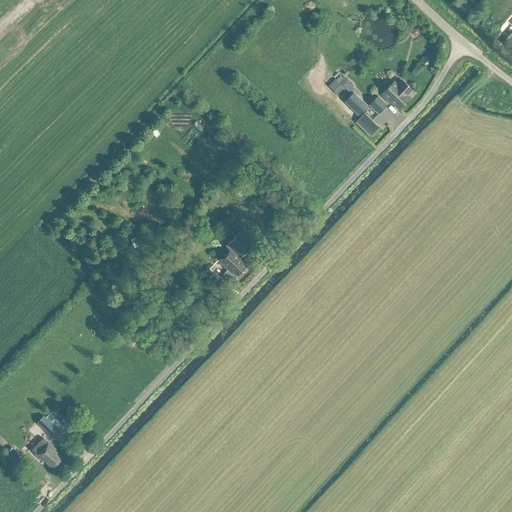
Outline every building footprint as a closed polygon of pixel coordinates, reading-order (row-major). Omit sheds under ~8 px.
[(343,79),(340,75),(337,78),(341,82),(340,82),(345,87),(350,81),(345,77),(343,79)] [(413,91),(401,80),(397,85),(393,81),(381,94),(390,102),(390,101),(399,109),(410,97),(408,95),(413,91)] [(358,116),(368,105),(353,91),(343,101),(358,116)] [(378,114),(387,104),(378,96),(369,105),(378,114)] [(364,113),(356,122),(371,136),(379,127),(364,113)] [(237,276),(247,266),(239,258),(253,243),(240,230),(226,245),(228,247),(217,259),(228,269),(229,268),(237,276)] [(208,298),(217,289),(215,288),(217,287),(209,279),(200,289),(208,298)] [(59,414),(53,409),(46,416),(44,415),(37,423),(50,435),(61,423),(55,417),(59,414)] [(48,442),(43,437),(31,449),(36,454),(43,461),(45,460),(53,468),(62,458),(54,450),(55,449),(48,441),(48,442)] [(15,447),(9,453),(19,461),(24,454),(15,447)]
